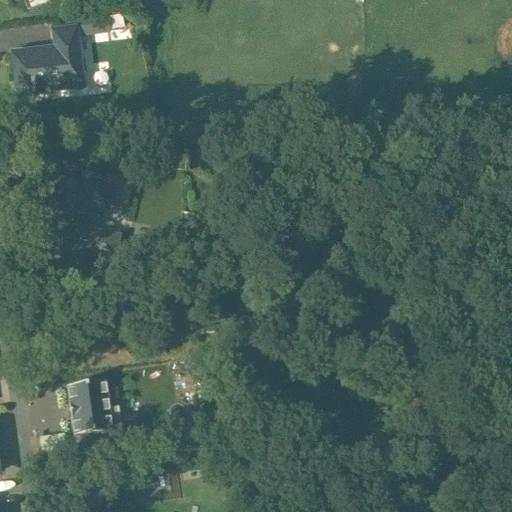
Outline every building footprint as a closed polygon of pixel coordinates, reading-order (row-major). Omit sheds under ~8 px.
[(87,17),(74,19),(76,30),(76,29),(77,36),(90,35),(87,17)] [(42,55),(42,52),(11,56),(17,98),(19,98),(18,90),(31,88),(32,99),(36,99),(35,95),(60,92),(60,93),(84,90),(77,36),(76,29),(76,30),(52,33),(55,53),(42,55)] [(83,189),(64,185),(59,208),(51,207),(47,228),(55,230),(48,264),(84,271),(87,255),(112,260),(116,240),(91,235),(96,208),(106,210),(111,184),(101,182),(101,180),(96,179),(95,181),(85,179),(83,189)] [(211,311),(201,312),(203,336),(213,335),(211,311)] [(201,312),(175,314),(177,337),(203,336),(201,312)] [(71,384),(74,433),(118,430),(115,381),(71,384)] [(42,435),(43,452),(66,451),(65,434),(42,435)] [(229,435),(186,440),(189,458),(231,453),(229,435)]
